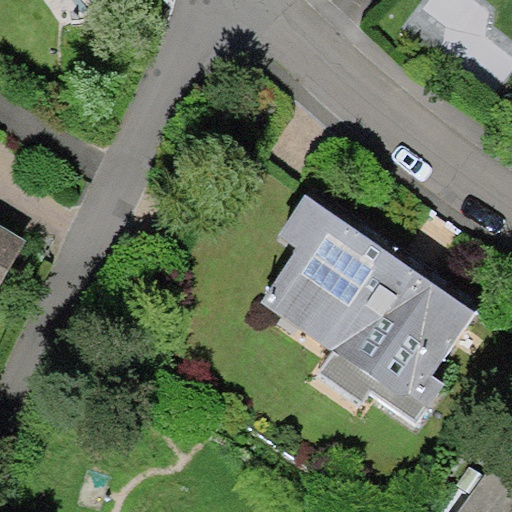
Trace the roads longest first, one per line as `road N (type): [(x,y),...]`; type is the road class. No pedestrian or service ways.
road 1 (residential): [(259,5),(110,237),(47,381),(16,511)]
road 2 (residential): [(259,5),(307,48),(511,190)]
